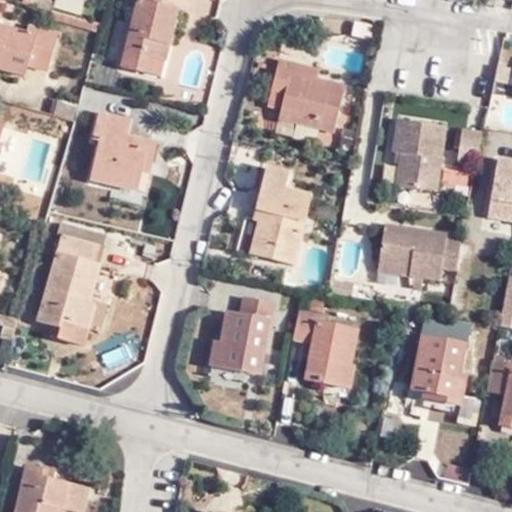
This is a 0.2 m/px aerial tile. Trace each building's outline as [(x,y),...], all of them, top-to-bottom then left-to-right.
[(37,0),(35,9),(50,13),(53,3),(44,0),(37,0)] [(159,0),(128,0),(127,9),(133,10),(119,68),(151,76),(155,60),(159,44),(171,47),(179,11),(158,5),(159,0)] [(0,68),(25,75),(28,65),(47,70),(57,35),(28,28),(26,35),(0,27),(0,68)] [(171,47),(159,44),(155,60),(167,63),(171,47)] [(297,121),(321,124),(339,127),(345,79),(315,75),(288,71),(289,61),(274,59),(268,107),(280,108),(279,118),(297,121)] [(316,64),(289,61),(288,71),(315,75),(316,64)] [(81,177),(128,189),(135,161),(146,163),(151,143),(119,134),(124,115),(94,107),(89,129),(93,130),(81,177)] [(405,153),(403,164),(400,187),(440,192),(449,126),(401,120),(396,152),(399,152),(405,153)] [(320,138),(321,124),(297,121),(296,135),(320,138)] [(458,148),(464,148),(467,128),(461,127),(458,148)] [(462,159),(479,161),(480,155),(485,131),(467,128),(464,148),(462,159)] [(397,163),(403,164),(405,153),(399,152),(397,163)] [(511,164),(498,162),(492,198),(510,202),(507,221),(511,222),(511,164)] [(269,168),(258,213),(262,214),(260,224),(252,256),(297,268),(313,196),(287,190),(291,174),(269,168)] [(510,202),(492,198),(488,218),(507,221),(510,202)] [(260,224),(262,214),(258,213),(256,212),(253,222),(260,224)] [(446,268),(459,270),(464,241),(450,240),(451,233),(389,225),(384,264),(416,268),(416,275),(420,276),(430,277),(445,278),(446,268)] [(66,226),(62,238),(104,249),(108,238),(66,226)] [(65,328),(62,338),(88,345),(91,332),(98,304),(98,302),(92,301),(101,267),(104,249),(62,238),(40,321),(57,326),(65,328)] [(415,278),(416,275),(416,268),(384,264),(383,273),(415,278)] [(428,290),(430,277),(420,276),(419,289),(428,290)] [(339,285),(338,294),(351,296),(357,297),(359,283),(340,279),(339,285)] [(511,279),(509,279),(502,314),(511,316),(511,279)] [(306,297),(303,310),(315,313),(318,300),(306,297)] [(202,365),(253,375),(269,305),(238,298),(234,315),(220,313),(213,343),(207,341),(202,365)] [(107,307),(98,304),(91,332),(99,335),(107,307)] [(303,310),(293,308),(287,338),(307,342),(301,378),(343,387),(349,357),(346,356),(352,329),(317,322),(319,314),(315,313),(303,310)] [(8,319),(0,316),(0,324),(3,325),(6,326),(8,319)] [(16,321),(8,319),(6,326),(3,325),(1,334),(12,337),(16,321)] [(54,336),(62,338),(65,328),(57,326),(54,336)] [(425,398),(453,404),(458,376),(453,374),(459,344),(416,335),(405,386),(416,389),(426,391),(425,398)] [(509,374),(484,369),(478,398),(496,401),(491,429),(511,433),(511,431),(511,379),(508,379),(509,374)] [(376,380),(365,378),(363,389),(374,391),(376,380)] [(419,397),(425,398),(426,391),(416,389),(414,396),(419,397)] [(453,404),(425,398),(419,397),(417,404),(451,411),(453,404)] [(60,511),(62,507),(69,508),(84,511),(89,486),(40,477),(40,471),(23,468),(14,511),(60,511)]
